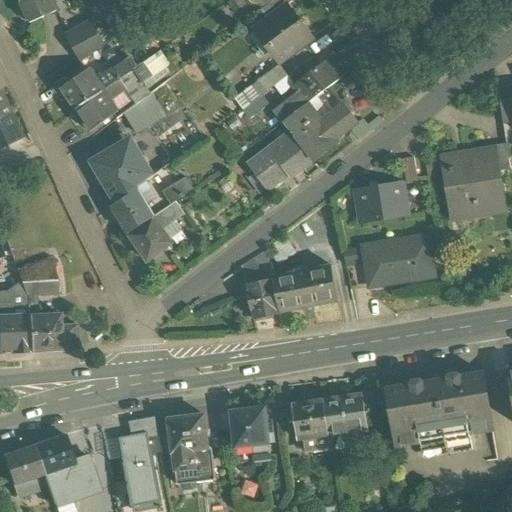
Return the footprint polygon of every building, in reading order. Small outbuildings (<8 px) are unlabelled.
[(20,0),(31,23),(59,10),(54,0),(20,0)] [(375,0),(361,0),(373,24),(384,18),(375,0)] [(290,7),(247,39),(261,58),(271,51),(279,63),(313,38),(290,7)] [(107,43),(93,19),(69,34),(84,60),(107,43)] [(331,59),(295,87),(300,94),(307,103),(331,85),(344,76),(331,59)] [(280,65),(260,80),(268,91),(288,76),(280,65)] [(102,91),(87,70),(58,91),(73,112),(102,91)] [(331,85),(307,103),(322,123),(346,105),(331,85)] [(102,91),(73,112),(89,134),(119,113),(102,91)] [(265,94),(246,108),(253,118),(272,103),(265,94)] [(300,94),(275,113),(282,122),(285,120),(307,103),(300,94)] [(0,95),(0,120),(9,116),(0,95)] [(511,100),(501,102),(505,126),(511,124),(511,100)] [(307,103),(285,120),(293,129),(312,153),(324,143),(326,144),(330,145),(345,132),(345,128),(346,127),(352,127),(353,121),(355,120),(350,114),(352,112),(346,105),(322,123),(307,103)] [(9,116),(0,120),(0,147),(20,138),(9,116)] [(293,129),(248,166),(269,193),(315,156),(312,153),(293,129)] [(131,139),(92,163),(108,190),(137,171),(138,171),(147,167),(131,139)] [(507,145),(493,148),(494,154),(496,154),(499,172),(511,170),(507,145)] [(463,165),(442,168),(451,221),(477,217),(475,209),(504,204),(499,172),(496,154),(494,154),(463,160),(463,165)] [(415,159),(403,161),(407,184),(419,182),(415,159)] [(137,171),(108,190),(116,203),(132,191),(131,190),(136,187),(143,182),(138,171),(137,171)] [(186,171),(162,188),(170,200),(195,183),(186,171)] [(403,185),(357,192),(362,224),(408,216),(403,185)] [(116,203),(109,208),(128,233),(150,218),(156,214),(136,187),(131,190),(132,191),(116,203)] [(156,214),(150,218),(152,221),(159,231),(181,215),(173,202),(156,214)] [(152,221),(130,236),(148,261),(170,246),(159,231),(152,221)] [(389,243),(363,248),(366,265),(369,284),(371,283),(409,277),(410,282),(435,278),(430,242),(390,248),(389,243)] [(267,253),(243,269),(246,286),(273,281),(273,279),(273,278),(267,253)] [(50,259),(17,270),(21,284),(57,281),(55,271),(50,259)] [(366,265),(347,268),(352,291),(372,289),(371,283),(369,284),(366,265)] [(307,270),(296,272),(296,274),(273,278),(281,314),(339,302),(331,267),(308,271),(307,270)] [(273,281),(246,286),(253,319),(281,314),(273,278),(273,279),(273,281)] [(57,281),(21,284),(26,297),(35,297),(58,295),(57,281)] [(35,297),(26,297),(26,299),(27,317),(28,317),(37,316),(35,297)] [(37,316),(28,317),(30,354),(61,352),(60,327),(59,315),(37,316)] [(7,318),(0,318),(0,355),(30,354),(28,317),(7,318)] [(77,326),(60,327),(61,352),(78,351),(77,326)] [(447,382),(425,385),(420,380),(415,381),(410,387),(388,390),(397,446),(493,431),(485,376),(464,379),(458,375),(452,376),(447,382)] [(363,396),(325,402),(329,435),(347,433),(347,437),(350,437),(350,438),(365,435),(365,430),(368,430),(366,414),(368,414),(370,411),(369,400),(365,397),(363,398),(363,396)] [(292,414),(294,416),(298,440),(304,439),(328,435),(329,435),(325,402),(301,405),(299,404),(296,404),(294,405),(292,407),(291,410),(291,412),(292,414)] [(265,409),(232,413),(236,449),(237,449),(270,445),(265,409)] [(205,415),(169,420),(174,453),(179,485),(218,480),(213,449),(213,448),(212,448),(211,447),(209,447),(205,415)] [(127,423),(129,436),(145,434),(146,440),(158,438),(154,418),(127,423)] [(116,439),(128,507),(157,502),(146,440),(145,434),(129,436),(116,439)] [(328,435),(304,439),(306,454),(331,451),(328,435)] [(65,436),(33,447),(43,475),(74,465),(65,436)] [(270,445),(237,449),(239,466),(244,470),(251,469),(256,463),(272,462),(270,445)] [(33,447),(2,457),(12,486),(13,486),(34,478),(43,475),(33,447)] [(74,465),(43,475),(56,511),(74,511),(71,501),(99,491),(87,460),(74,465)] [(34,478),(13,486),(17,497),(38,490),(34,478)] [(111,495),(86,502),(88,511),(109,511),(115,510),(111,495)]
